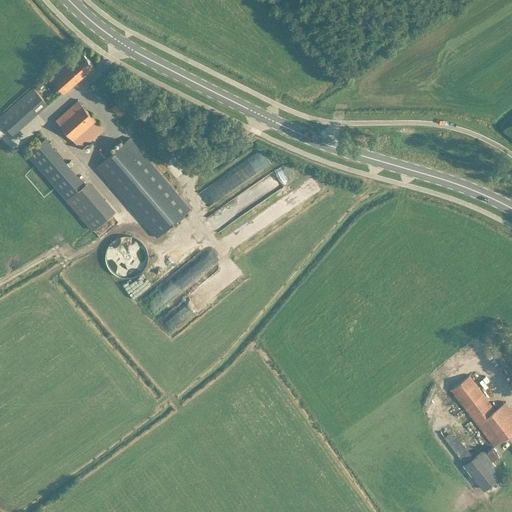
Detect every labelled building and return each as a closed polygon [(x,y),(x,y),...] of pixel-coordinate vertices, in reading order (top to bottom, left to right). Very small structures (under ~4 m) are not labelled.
[(65,92),(88,73),(95,66),(84,53),(70,66),(66,62),(59,68),(50,75),(65,92)] [(48,104),(33,87),(0,116),(0,120),(13,135),(48,104)] [(120,99),(111,108),(119,117),(128,109),(120,99)] [(82,147),(96,135),(104,129),(79,100),(57,118),(82,147)] [(206,125),(203,132),(212,137),(215,130),(206,125)] [(27,153),(67,199),(93,229),(116,210),(89,179),(85,182),(45,137),(27,153)] [(130,204),(143,219),(158,236),(190,208),(130,137),(122,144),(97,165),(130,204)] [(265,172),(274,164),(263,152),(254,160),(265,172)] [(110,271),(145,276),(150,241),(115,236),(110,271)] [(155,318),(196,282),(188,273),(147,309),(155,318)] [(211,293),(162,324),(169,334),(217,303),(211,293)] [(495,445),(511,432),(511,409),(506,402),(496,410),(469,375),(461,381),(452,388),(495,445)] [(444,437),(445,437),(465,463),(463,464),(484,490),(503,474),(484,449),(474,456),(453,430),(452,428),(450,430),(448,427),(444,430),(443,429),(440,432),(444,437)]
